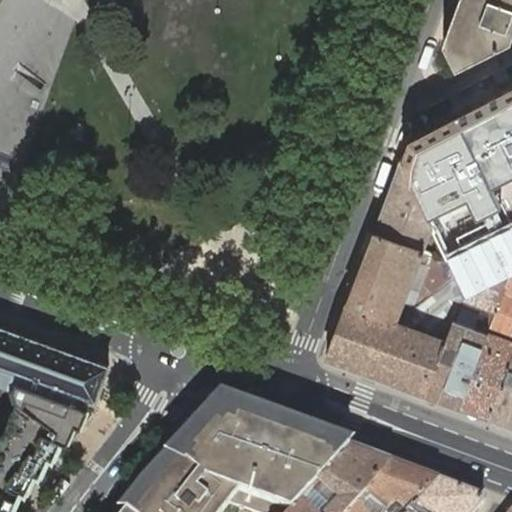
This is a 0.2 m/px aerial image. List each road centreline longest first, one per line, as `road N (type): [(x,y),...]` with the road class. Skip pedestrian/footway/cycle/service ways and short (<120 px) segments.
road 1 (residential): [(289,389),(400,86)]
road 2 (secondary): [(289,389),(509,471)]
road 3 (tertiary): [(70,511),(171,380),(182,350)]
road 4 (secondary): [(0,282),(182,350)]
road 5 (residential): [(511,61),(450,93),(426,96),(400,86)]
